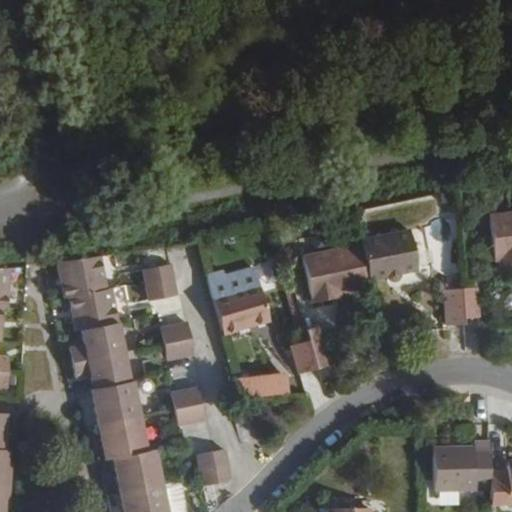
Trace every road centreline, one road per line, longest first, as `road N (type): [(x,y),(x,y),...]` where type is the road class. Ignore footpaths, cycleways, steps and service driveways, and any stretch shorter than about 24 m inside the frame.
road 1 (track): [(7,199),(58,212),(154,206),(511,144)]
road 2 (residential): [(252,501),(336,420),(386,391),(473,373),(511,382)]
road 3 (residential): [(252,501),(234,459),(186,260)]
road 4 (track): [(0,203),(33,171),(38,131),(23,0)]
